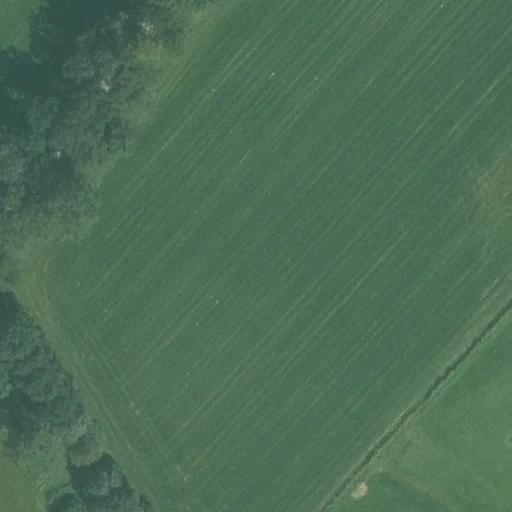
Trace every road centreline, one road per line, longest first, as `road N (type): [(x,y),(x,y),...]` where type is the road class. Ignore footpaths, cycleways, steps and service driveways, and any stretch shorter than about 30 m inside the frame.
road 1 (track): [(0,208),(40,171),(170,0)]
road 2 (track): [(121,511),(0,316)]
